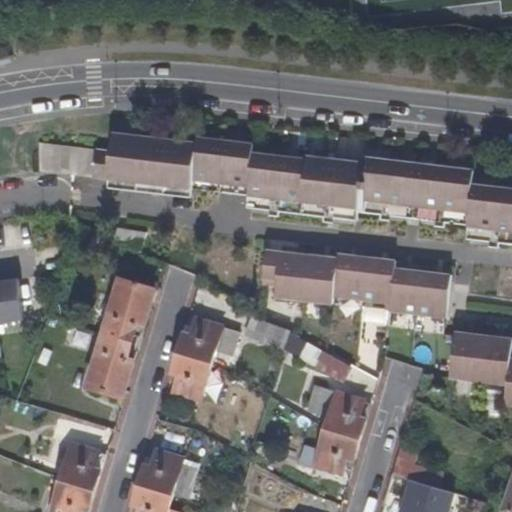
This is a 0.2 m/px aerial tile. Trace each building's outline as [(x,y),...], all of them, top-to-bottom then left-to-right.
[(112,149),(109,178),(108,186),(192,196),(194,187),(248,194),(248,206),(358,219),(358,210),(468,224),(468,238),(511,243),(511,186),(474,182),(476,168),(364,154),(364,163),(255,151),(256,142),(201,135),(200,140),(115,131),(112,149)] [(39,140),(41,171),(94,176),(98,148),(39,140)] [(98,147),(98,148),(94,176),(109,178),(112,149),(98,147)] [(148,230),(118,224),(117,236),(143,250),(148,230)] [(390,311),(449,317),(454,272),(397,266),(398,259),(339,251),(339,255),(267,248),(264,278),(278,279),(275,297),(334,304),(335,296),(391,303),(390,311)] [(5,277),(0,277),(0,319),(24,316),(18,275),(5,277)] [(110,304),(98,300),(91,321),(105,327),(104,329),(134,339),(139,323),(146,325),(157,288),(119,277),(113,294),(110,304)] [(113,294),(101,290),(98,300),(110,304),(113,294)] [(289,330),(252,314),(245,334),(284,348),(289,330)] [(191,333),(185,330),(178,352),(213,362),(217,349),(234,354),(242,331),(223,326),(223,324),(195,317),(191,333)] [(134,339),(104,329),(88,385),(124,396),(136,360),(129,357),(134,339)] [(289,330),(284,348),(346,381),(354,366),(289,330)] [(511,338),(486,335),(457,332),(452,377),(481,381),(510,385),(507,403),(511,404),(511,338)] [(375,363),(377,344),(360,343),(359,362),(375,363)] [(213,362),(178,352),(172,373),(178,375),(173,390),(203,398),(213,362)] [(366,399),(317,384),(309,409),(332,416),(328,429),(363,438),(368,417),(361,416),(363,409),(366,399)] [(193,414),(163,406),(159,419),(189,427),(193,414)] [(370,411),(363,409),(361,416),(368,417),(370,411)] [(322,449),(307,443),(301,461),(346,472),(348,463),(350,457),(357,459),(363,438),(328,429),(322,449)] [(273,443),(259,439),(254,453),(268,458),(273,443)] [(100,450),(71,442),(60,479),(96,489),(106,454),(99,453),(100,450)] [(435,455),(403,445),(395,472),(412,476),(412,478),(427,483),(435,455)] [(511,477),(511,448),(507,446),(494,485),(508,489),(511,477)] [(153,465),(145,462),(139,483),(176,493),(190,497),(198,470),(198,463),(185,459),(186,457),(157,448),(154,459),(153,465)] [(154,459),(147,456),(145,462),(153,465),(154,459)] [(357,459),(350,457),(348,463),(355,466),(357,459)] [(427,483),(412,478),(401,511),(450,511),(457,492),(427,483)] [(96,489),(60,479),(50,511),(80,511),(82,508),(90,511),(96,489)] [(139,483),(133,504),(141,506),(139,511),(138,511),(186,511),(171,507),(176,493),(139,483)]
